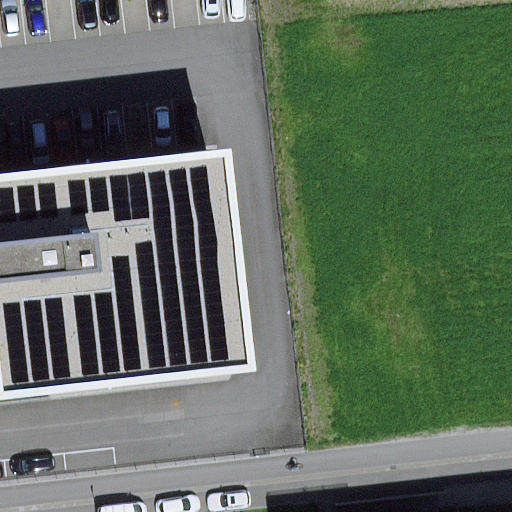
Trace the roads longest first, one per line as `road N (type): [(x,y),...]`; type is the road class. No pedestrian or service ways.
road 1 (residential): [(511,455),(0,504)]
road 2 (unknown): [(0,85),(182,65)]
